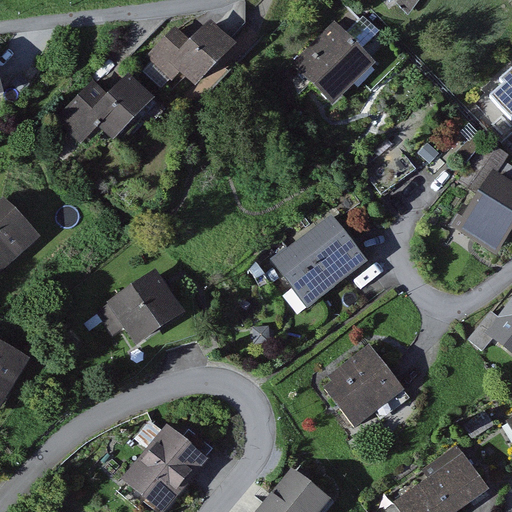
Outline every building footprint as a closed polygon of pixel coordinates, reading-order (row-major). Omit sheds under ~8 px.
[(187,90),(229,46),(205,23),(185,43),(171,30),(143,59),(173,88),(179,82),(187,90)] [(379,70),(331,25),(292,67),(340,112),(379,70)] [(511,76),(489,99),(511,121),(511,76)] [(94,128),(107,142),(149,103),(124,77),(102,99),(89,85),(51,121),(75,146),(94,128)] [(511,237),(511,187),(495,176),(458,233),(498,259),(511,237)] [(0,264),(30,237),(1,206),(0,206),(0,264)] [(368,268),(332,218),(270,263),(306,312),(368,268)] [(183,316),(155,279),(105,316),(133,354),(183,316)] [(511,303),(486,334),(511,356),(511,303)] [(0,402),(25,362),(0,346),(0,402)] [(401,400),(366,353),(321,387),(356,434),(401,400)] [(167,511),(207,468),(169,433),(125,483),(157,511),(167,511)] [(465,511),(489,494),(462,459),(398,508),(400,511),(465,511)] [(324,511),(329,506),(289,474),(258,511),(324,511)]
